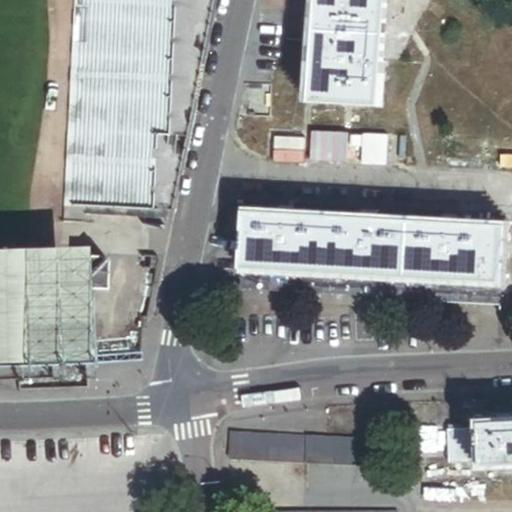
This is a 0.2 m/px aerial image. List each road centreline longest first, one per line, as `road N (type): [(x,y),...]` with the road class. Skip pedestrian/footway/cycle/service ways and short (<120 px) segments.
road 1 (residential): [(173,407),(172,340),(237,0)]
road 2 (residential): [(192,403),(329,376),(511,369)]
road 3 (residential): [(0,417),(173,407)]
